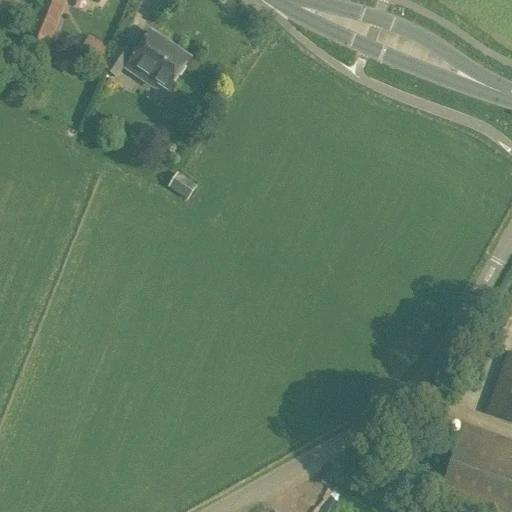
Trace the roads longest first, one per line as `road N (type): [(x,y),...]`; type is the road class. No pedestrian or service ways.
road 1 (unclassified): [(218,511),(381,415),(452,340),(511,233)]
road 2 (secondary): [(273,0),(452,82),(483,86)]
road 3 (secondary): [(483,86),(430,42),(377,16),(307,0)]
